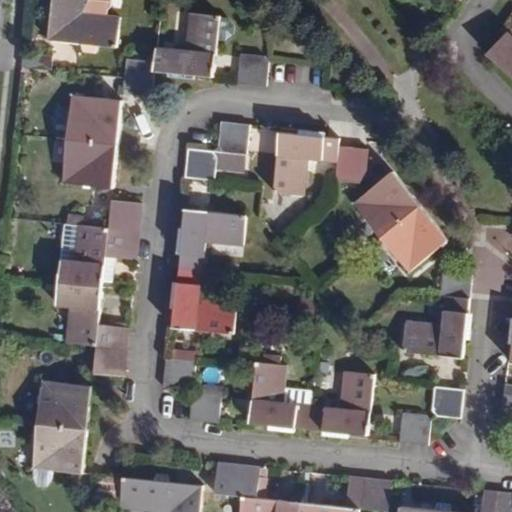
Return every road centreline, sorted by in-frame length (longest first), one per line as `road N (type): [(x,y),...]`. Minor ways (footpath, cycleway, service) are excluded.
road 1 (residential): [(471,469),(138,435),(169,149),(190,116),(226,104),(334,111)]
road 2 (residential): [(471,469),(493,275)]
